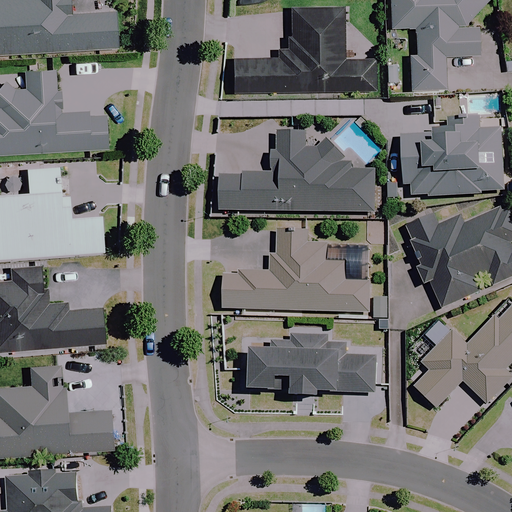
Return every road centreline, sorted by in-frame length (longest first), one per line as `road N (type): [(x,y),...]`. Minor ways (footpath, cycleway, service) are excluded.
road 1 (residential): [(177,458),(169,186),(186,0)]
road 2 (residential): [(177,458),(383,464),(496,511)]
